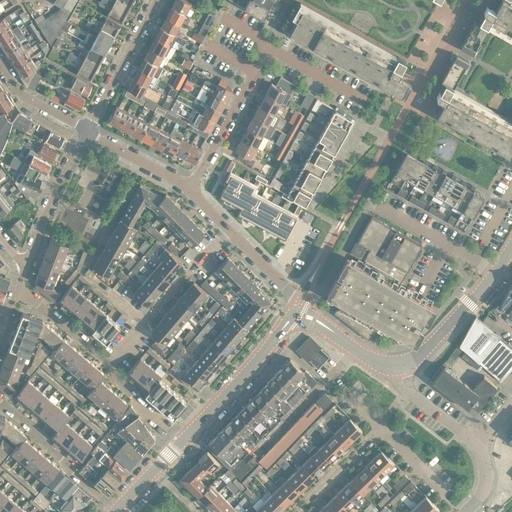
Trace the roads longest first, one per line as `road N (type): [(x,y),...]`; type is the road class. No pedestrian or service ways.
road 1 (residential): [(109,365),(229,230)]
road 2 (tertiary): [(180,442),(299,316)]
road 3 (residential): [(190,189),(265,50)]
road 4 (residential): [(115,510),(0,403)]
road 5 (residential): [(88,130),(24,267)]
road 6 (residential): [(157,0),(88,130)]
road 7 (tertiary): [(396,364),(434,341),(496,270)]
road 8 (residential): [(496,270),(381,207)]
